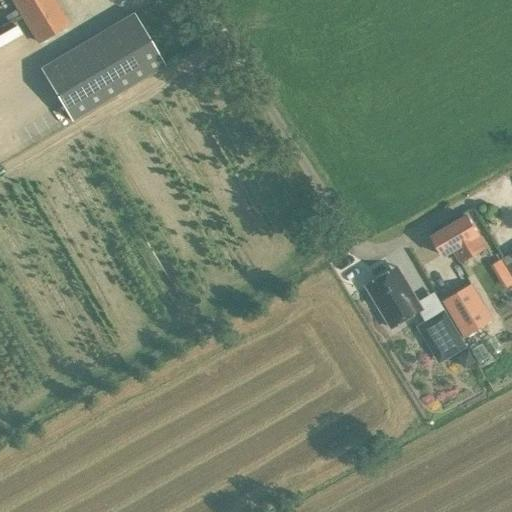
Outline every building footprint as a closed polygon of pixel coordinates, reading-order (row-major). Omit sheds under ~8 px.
[(13,0),(37,40),(68,21),(55,0),(13,0)] [(133,11),(41,65),(72,118),(164,64),(133,11)] [(486,245),(469,215),(432,236),(443,256),(453,250),(459,261),(486,245)] [(375,277),(393,264),(386,254),(368,267),(375,277)] [(371,286),(394,327),(426,309),(403,268),(371,286)] [(494,320),(472,284),(443,301),(465,337),(494,320)] [(421,326),(441,362),(467,347),(447,312),(421,326)]
